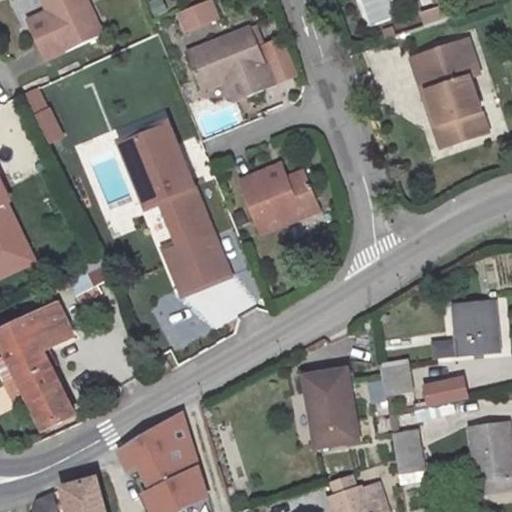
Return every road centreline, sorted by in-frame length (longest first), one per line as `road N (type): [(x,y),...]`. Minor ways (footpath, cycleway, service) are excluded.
road 1 (residential): [(392,267),(109,434),(36,473),(0,480)]
road 2 (residential): [(302,0),(392,267)]
road 3 (residential): [(511,201),(493,204),(392,267)]
